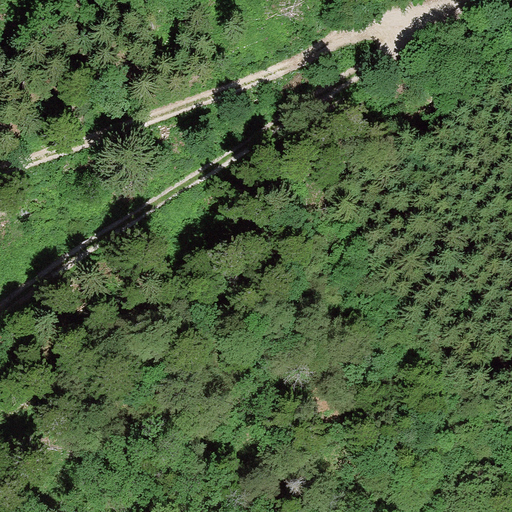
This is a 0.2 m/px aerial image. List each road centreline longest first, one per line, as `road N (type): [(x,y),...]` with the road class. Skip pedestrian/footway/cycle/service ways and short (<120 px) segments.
road 1 (track): [(0,172),(325,49),(487,0)]
road 2 (track): [(0,318),(366,69),(393,31)]
